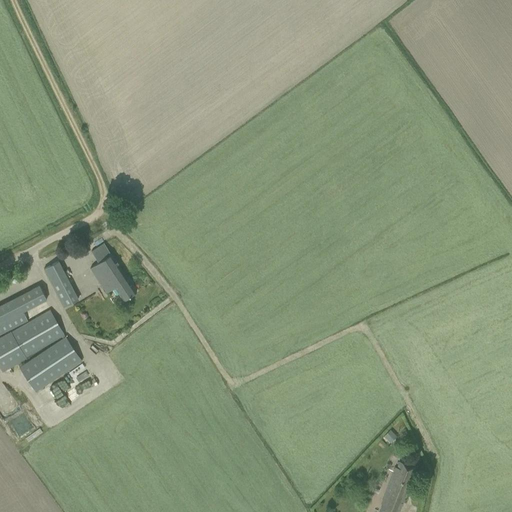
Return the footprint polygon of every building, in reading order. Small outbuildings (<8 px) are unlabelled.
[(90,268),(96,276),(103,286),(107,292),(114,287),(123,301),(128,297),(136,292),(111,254),(104,244),(92,252),(99,262),(90,268)] [(44,269),(48,278),(63,308),(79,299),(63,270),(58,261),(44,269)] [(0,305),(0,335),(28,321),(23,313),(47,300),(44,294),(39,285),(0,305)] [(65,336),(50,309),(44,313),(0,336),(0,368),(3,373),(65,336)] [(36,392),(82,361),(65,336),(19,367),(36,392)] [(389,440),(394,435),(390,430),(384,435),(389,440)] [(399,462),(380,511),(399,511),(416,468),(399,462)]
